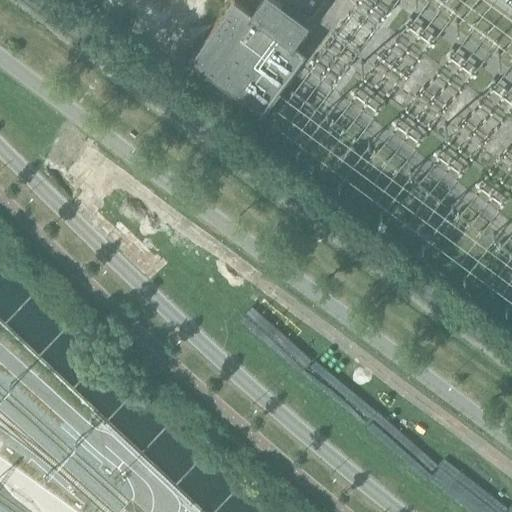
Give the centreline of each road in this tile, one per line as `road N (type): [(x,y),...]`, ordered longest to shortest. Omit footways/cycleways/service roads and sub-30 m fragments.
road 1 (secondary): [(511,440),(0,56)]
road 2 (secondary): [(0,149),(258,396),(397,511)]
